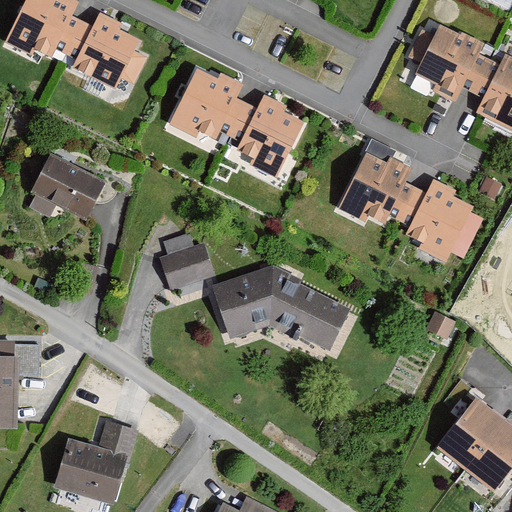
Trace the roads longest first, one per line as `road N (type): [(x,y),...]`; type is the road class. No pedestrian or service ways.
road 1 (residential): [(0,289),(85,337),(339,511)]
road 2 (residential): [(349,110),(207,39)]
road 3 (residential): [(266,0),(377,55)]
